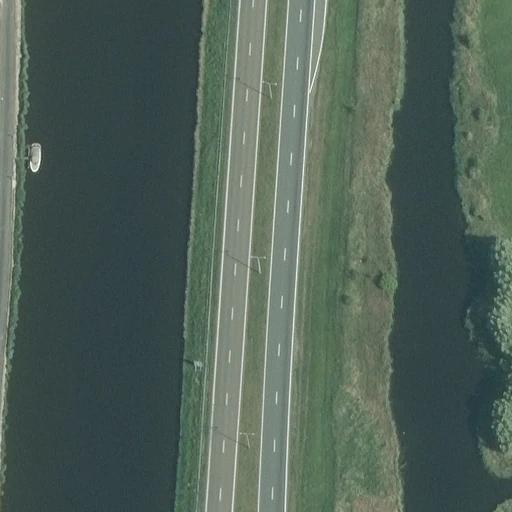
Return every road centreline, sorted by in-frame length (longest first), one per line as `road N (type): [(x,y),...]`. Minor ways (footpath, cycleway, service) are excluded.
road 1 (trunk): [(251,0),(218,511)]
road 2 (trunk): [(279,511),(298,0)]
road 3 (unclassified): [(0,243),(10,0)]
